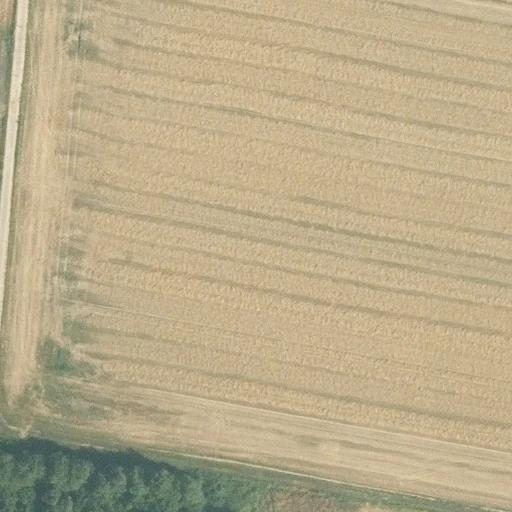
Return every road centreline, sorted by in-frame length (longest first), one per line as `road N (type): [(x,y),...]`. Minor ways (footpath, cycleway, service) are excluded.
road 1 (track): [(471,511),(0,426)]
road 2 (track): [(0,236),(22,0)]
